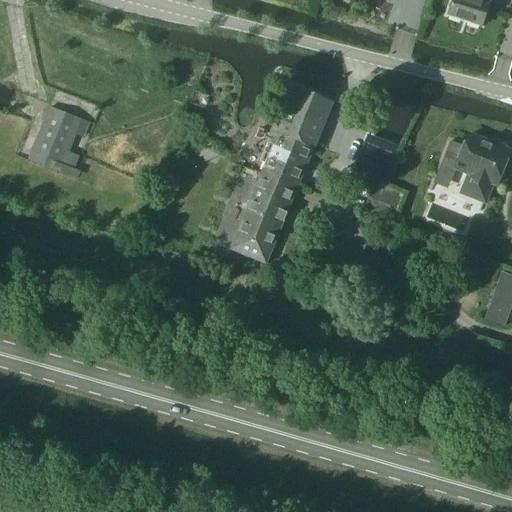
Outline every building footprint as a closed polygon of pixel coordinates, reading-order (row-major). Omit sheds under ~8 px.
[(453,0),(448,15),(481,26),(490,0),(453,0)] [(231,249),(266,264),(314,147),(315,148),(333,104),(296,89),(281,126),(275,123),(270,133),(277,137),(231,249)] [(51,107),(32,153),(74,169),(79,156),(68,152),(76,134),(83,137),(89,123),(81,120),(51,107)] [(453,178),(457,168),(474,175),(467,191),(486,199),(493,182),(498,184),(511,153),(468,136),(464,147),(451,141),(438,172),(453,178)] [(362,157),(356,172),(385,183),(390,169),(362,157)] [(376,182),(362,215),(391,226),(404,194),(376,182)] [(346,273),(340,287),(351,292),(357,278),(346,273)] [(489,310),(485,319),(505,327),(509,317),(489,310)]
